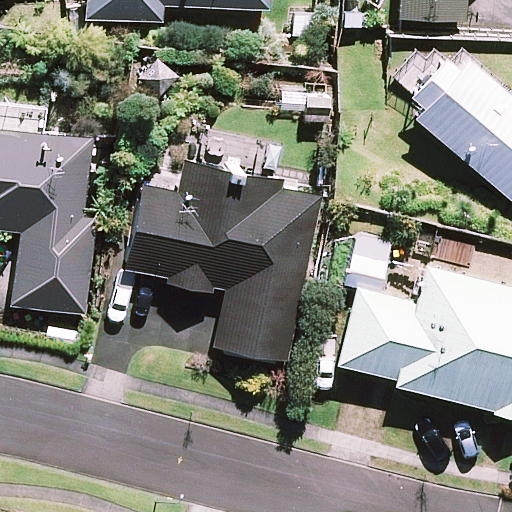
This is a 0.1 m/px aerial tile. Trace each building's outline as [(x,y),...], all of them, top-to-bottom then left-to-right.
[(262,0),(80,0),(80,14),(158,18),(159,2),(262,7),(262,0)] [(396,0),(395,20),(464,25),(465,0),(396,0)] [(463,60),(446,46),(410,86),(425,99),(415,111),(511,195),(511,91),(469,53),(463,60)] [(88,139),(0,125),(0,219),(24,223),(13,299),(80,309),(94,212),(78,210),(88,139)] [(279,176),(196,159),(190,188),(145,179),(127,266),(226,285),(215,343),(281,357),(315,192),(278,184),(279,176)] [(511,280),(425,257),(415,296),(356,280),(334,361),(511,408),(511,280)]
